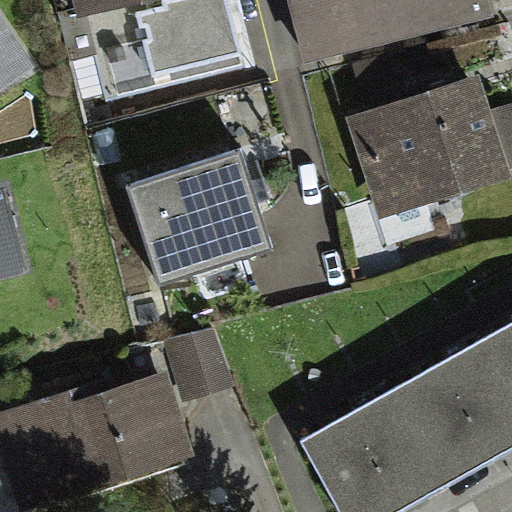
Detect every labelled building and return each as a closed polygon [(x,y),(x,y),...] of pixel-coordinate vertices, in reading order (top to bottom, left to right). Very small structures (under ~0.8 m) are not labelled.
[(14,0),(0,0),(0,107),(59,70),(14,0)] [(72,0),(76,17),(170,0),(72,0)] [(508,0),(290,0),(301,56),(511,16),(508,0)] [(511,94),(502,56),(352,96),(386,224),(511,190),(511,94)] [(237,109),(121,151),(173,293),(289,251),(237,109)] [(21,164),(0,169),(0,292),(54,277),(21,164)] [(511,326),(302,442),(340,511),(398,511),(511,449),(511,326)]
